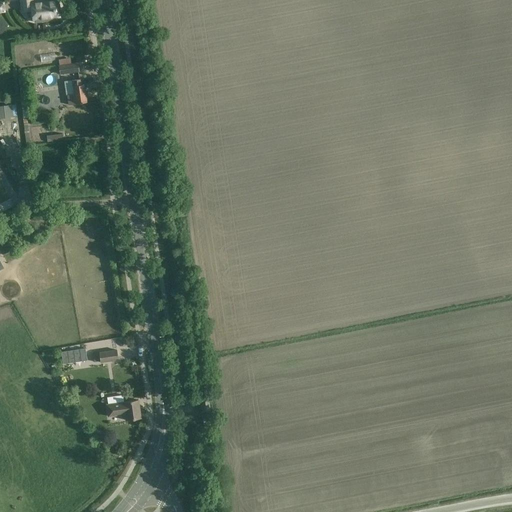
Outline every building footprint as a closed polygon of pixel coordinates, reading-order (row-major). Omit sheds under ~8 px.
[(58,1),(32,3),(32,4),(32,11),(34,20),(49,18),(49,21),(58,20),(58,18),(60,17),(58,1)] [(79,63),(59,66),(60,74),(80,72),(79,63)] [(87,103),(84,85),(82,85),(81,79),(72,81),(74,94),(68,95),(69,105),(87,103)] [(38,142),(55,139),(54,133),(37,136),(38,142)] [(85,348),(63,351),(65,364),(87,361),(85,348)] [(117,350),(116,350),(99,352),(99,353),(93,354),(94,362),(100,361),(100,363),(118,361),(117,350)] [(96,396),(97,404),(113,402),(113,395),(96,396)] [(201,399),(203,412),(210,411),(208,398),(201,399)] [(127,421),(141,418),(138,400),(124,402),(124,405),(112,407),(112,404),(107,405),(108,417),(121,415),(121,417),(124,419),(127,419),(127,421)]
